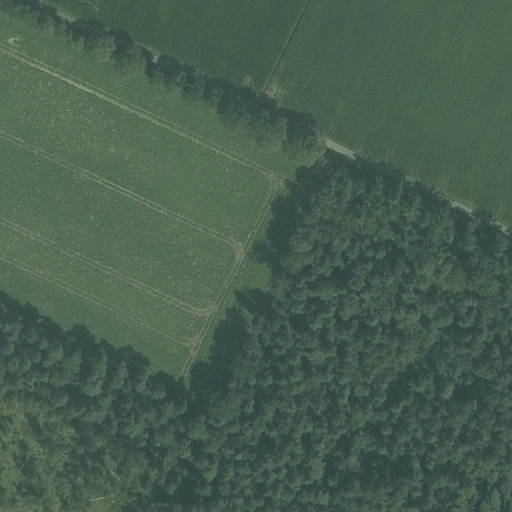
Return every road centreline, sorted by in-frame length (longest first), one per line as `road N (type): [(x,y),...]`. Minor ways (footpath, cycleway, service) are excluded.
road 1 (unclassified): [(13,0),(511,239)]
road 2 (track): [(170,511),(197,453),(0,383)]
